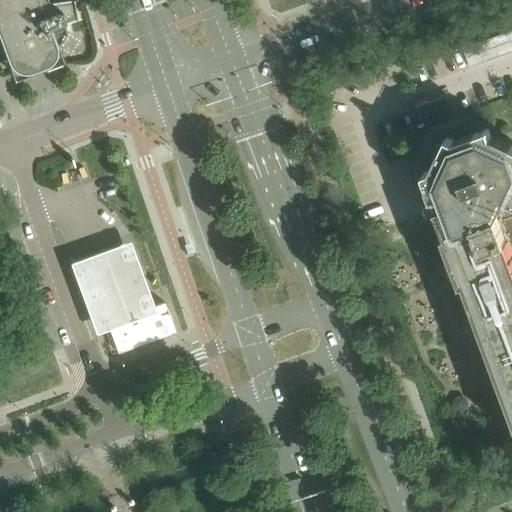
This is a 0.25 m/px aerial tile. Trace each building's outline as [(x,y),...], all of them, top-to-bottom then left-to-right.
[(0,0),(0,47),(1,47),(5,57),(11,73),(60,54),(57,45),(60,43),(63,41),(65,38),(66,34),(66,30),(65,27),(61,14),(73,10),(71,0),(0,0)] [(511,29),(466,47),(472,64),(511,49),(511,29)] [(511,209),(497,215),(505,198),(511,201),(511,145),(511,144),(492,135),(491,135),(488,128),(475,133),(474,132),(454,139),(454,140),(446,136),(440,149),(430,169),(430,170),(423,172),(428,186),(427,186),(432,198),(434,198),(438,208),(436,209),(436,211),(437,211),(446,235),(438,238),(451,274),(460,271),(511,412),(511,209)] [(135,242),(75,265),(102,335),(162,312),(135,242)] [(165,303),(156,306),(108,324),(118,353),(175,332),(165,303)]
